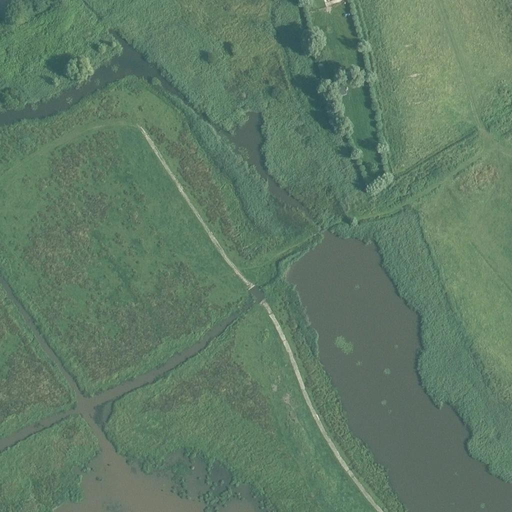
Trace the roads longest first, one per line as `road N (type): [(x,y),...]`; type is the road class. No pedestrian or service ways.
road 1 (track): [(240,273),(135,122),(86,128),(0,181)]
road 2 (track): [(379,511),(316,424),(281,336),(240,273)]
